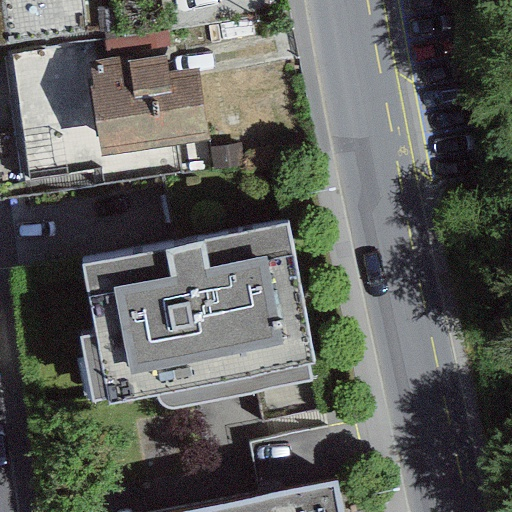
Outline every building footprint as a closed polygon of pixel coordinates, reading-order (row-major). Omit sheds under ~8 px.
[(86,0),(3,0),(9,44),(90,33),(86,0)] [(90,33),(9,44),(31,203),(113,192),(90,33)] [(132,64),(99,69),(111,148),(207,134),(199,77),(171,81),(168,64),(133,70),(132,64)] [(246,145),(217,149),(220,171),(249,167),(246,145)] [(295,223),(86,263),(99,334),(85,336),(97,402),(112,398),(113,405),(162,397),(164,403),(171,408),(182,409),(317,381),(314,366),(322,363),(295,223)] [(347,511),(342,486),(211,511),(347,511)]
